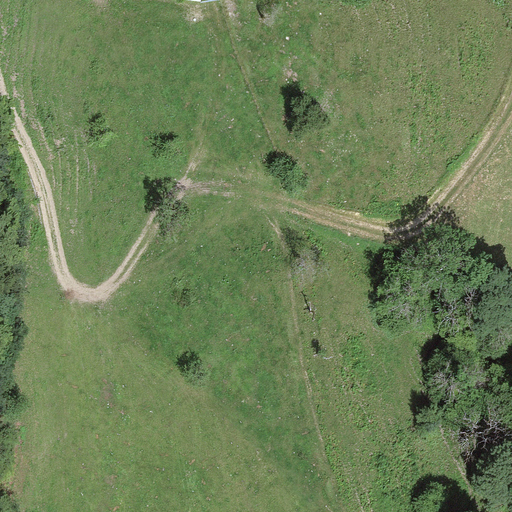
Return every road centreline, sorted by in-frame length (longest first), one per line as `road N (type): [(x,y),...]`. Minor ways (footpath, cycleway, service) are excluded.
road 1 (track): [(63,278),(75,298),(96,298),(194,169),(218,69),(214,11)]
road 2 (track): [(63,278),(42,180),(0,85)]
